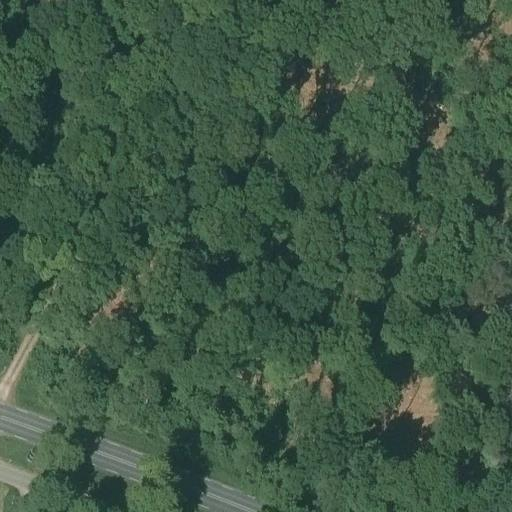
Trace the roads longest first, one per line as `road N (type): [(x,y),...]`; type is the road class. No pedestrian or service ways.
road 1 (track): [(0,392),(222,0)]
road 2 (primary): [(250,511),(0,418)]
